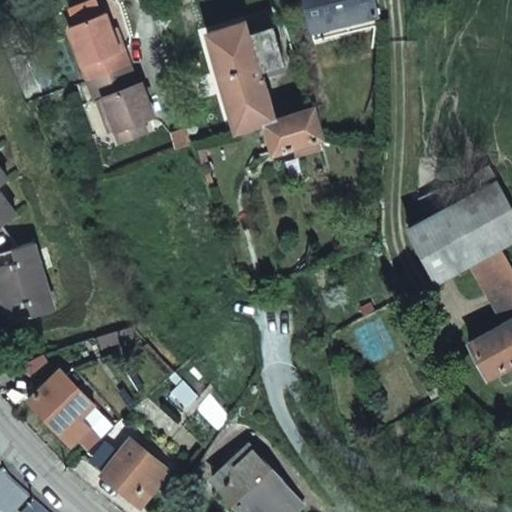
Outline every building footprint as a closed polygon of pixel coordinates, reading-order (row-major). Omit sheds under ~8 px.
[(378,26),(372,0),(304,0),(313,40),(378,26)] [(105,7),(66,21),(87,77),(131,61),(124,42),(119,44),(105,7)] [(208,31),(234,129),(264,122),(274,119),(260,70),(283,63),(272,28),(249,34),(245,20),(208,31)] [(131,61),(87,77),(94,96),(97,95),(103,93),(114,124),(144,113),(155,110),(143,78),(138,80),(131,61)] [(171,83),(184,127),(189,125),(176,82),(171,83)] [(114,124),(103,93),(97,95),(108,126),(114,124)] [(274,119),(264,122),(272,151),(322,138),(313,108),(274,119)] [(119,137),(149,126),(144,113),(114,124),(119,137)] [(184,127),(172,130),(177,146),(187,142),(193,140),(189,125),(184,127)] [(0,221),(18,208),(0,183),(0,179),(9,173),(0,159),(0,221)] [(511,241),(511,206),(498,178),(410,223),(441,277),(480,257),(503,246),(511,241)] [(18,316),(53,306),(35,240),(0,250),(3,262),(0,263),(0,309),(15,306),(18,316)] [(511,315),(511,261),(503,246),(480,257),(511,315)] [(511,319),(472,341),(490,374),(511,362),(511,319)] [(79,416),(92,403),(60,369),(29,399),(70,443),(88,426),(79,416)] [(132,437),(139,430),(123,416),(91,445),(80,454),(129,495),(140,505),(161,481),(170,470),(143,447),(132,437)] [(241,511),(267,511),(291,490),(249,445),(212,478),(241,511)] [(9,511),(29,495),(12,479),(2,466),(0,468),(0,511),(9,511)] [(48,511),(34,499),(19,511),(48,511)]
